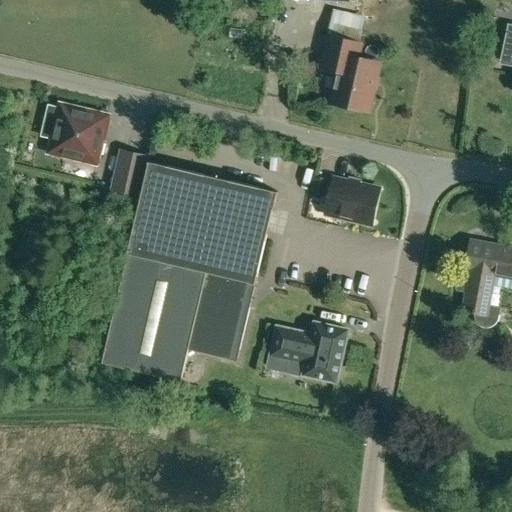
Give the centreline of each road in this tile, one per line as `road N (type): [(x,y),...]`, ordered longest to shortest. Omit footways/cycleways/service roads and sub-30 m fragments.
road 1 (residential): [(430,164),(0,64)]
road 2 (residential): [(368,511),(430,164)]
